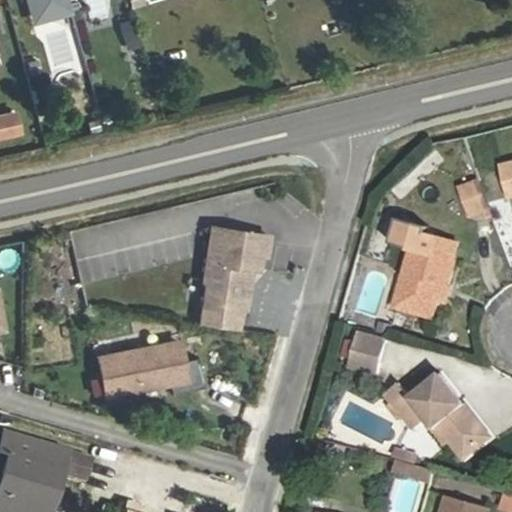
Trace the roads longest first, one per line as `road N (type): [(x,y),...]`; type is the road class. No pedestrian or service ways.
road 1 (residential): [(258,511),(353,158),(349,119)]
road 2 (primary): [(349,119),(0,202)]
road 3 (unknown): [(268,474),(0,403)]
road 4 (primary): [(511,79),(349,119)]
